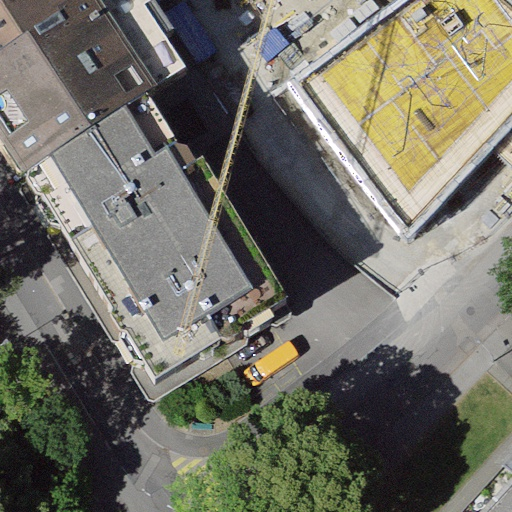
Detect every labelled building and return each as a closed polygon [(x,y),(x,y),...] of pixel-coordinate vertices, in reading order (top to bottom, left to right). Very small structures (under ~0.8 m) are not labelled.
[(0,0),(0,82),(85,29),(80,21),(67,0),(0,0)] [(85,29),(0,82),(0,142),(35,198),(167,115),(197,96),(172,57),(183,51),(150,0),(113,0),(80,21),(85,29)] [(511,178),(511,0),(462,0),(436,20),(353,86),(454,225),(511,178)] [(462,0),(420,0),(436,20),(462,0)] [(167,115),(35,198),(170,410),(301,328),(167,115)] [(511,511),(511,496),(497,511),(511,511)]
